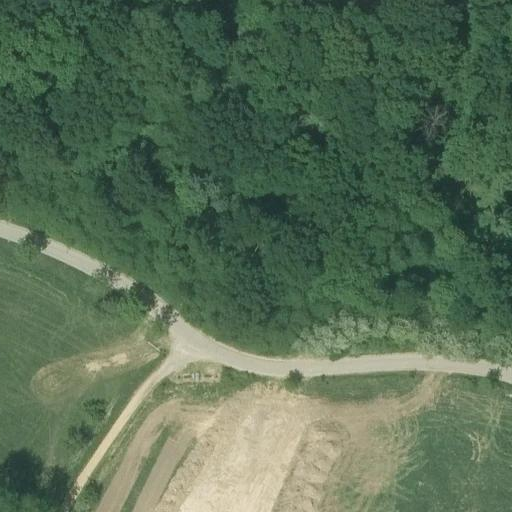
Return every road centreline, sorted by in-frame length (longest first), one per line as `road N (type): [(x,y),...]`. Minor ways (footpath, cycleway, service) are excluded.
road 1 (unclassified): [(511,378),(444,361),(290,369),(236,362),(189,340),(102,273),(0,232)]
road 2 (track): [(61,511),(145,382),(189,340)]
